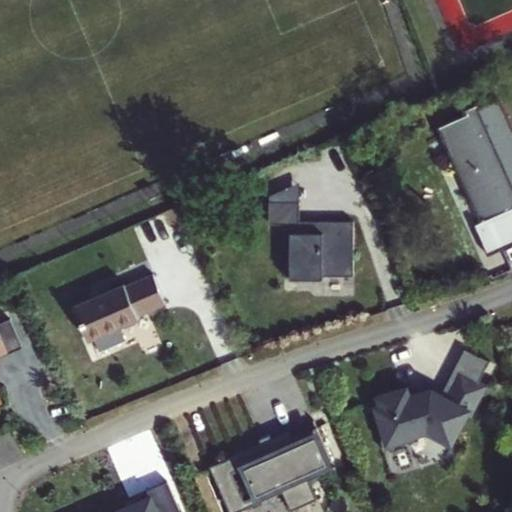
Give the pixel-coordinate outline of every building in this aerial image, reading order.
[(511,125),(500,99),(480,108),(479,105),(463,112),(465,116),(438,129),(448,150),(455,147),(488,219),(481,223),(476,225),(490,257),(511,246),(511,125)] [(455,147),(448,150),(481,223),(488,219),(455,147)] [(300,202),(300,182),(269,195),(269,202),(300,202)] [(284,224),(284,276),(354,276),(354,221),(300,221),(300,202),(269,202),(269,224),(284,224)] [(167,304),(154,274),(126,286),(125,284),(107,291),(92,298),(74,306),(89,340),(140,319),(139,316),(167,304)] [(90,293),(92,298),(107,291),(105,287),(90,293)] [(0,324),(0,332),(9,352),(22,346),(11,320),(0,324)] [(0,401),(1,401),(0,399),(0,356),(9,352),(0,332),(0,401)] [(459,375),(478,385),(491,361),(466,349),(443,392),(448,395),(459,375)] [(407,388),(380,397),(383,405),(378,407),(390,446),(418,437),(416,433),(433,428),(453,439),(470,408),(473,410),(485,388),(478,385),(459,375),(448,395),(443,392),(434,387),(432,391),(410,398),(407,388)] [(262,444),(210,467),(230,511),(236,511),(284,491),(293,509),(318,498),(310,480),(319,476),(316,469),(333,462),(317,428),(291,439),(288,432),(272,440),(270,434),(260,439),(262,444)] [(180,511),(167,481),(146,490),(150,498),(118,511),(90,511),(89,511),(180,511)]
